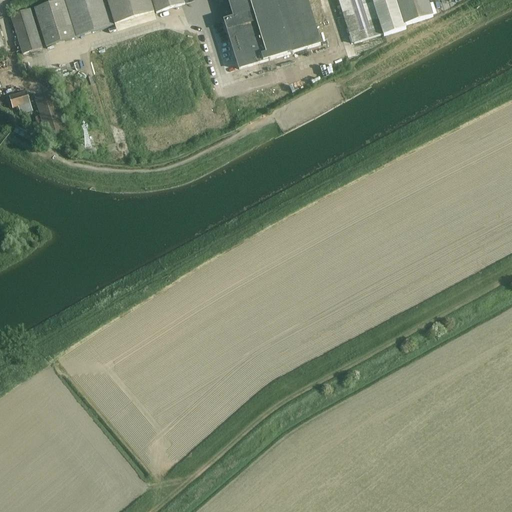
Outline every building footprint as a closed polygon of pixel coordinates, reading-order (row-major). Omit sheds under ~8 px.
[(76,38),(65,0),(35,9),(46,47),(76,38)] [(64,0),(76,38),(113,27),(104,0),(64,0)] [(106,0),(114,27),(154,14),(149,0),(106,0)] [(185,5),(183,0),(151,0),(156,14),(185,5)] [(228,0),(234,19),(225,22),(240,70),(291,54),(321,46),(306,0),(228,0)] [(371,0),(339,0),(353,45),(382,36),(371,0)] [(371,0),(382,35),(383,37),(406,30),(404,26),(432,17),(426,0),(371,0)] [(22,55),(41,49),(30,11),(10,17),(22,55)] [(91,94),(91,91),(91,88),(90,86),(89,83),(87,81),(85,79),(83,78),(81,77),(77,76),(74,76),(71,77),(68,78),(66,80),(64,82),(62,85),(62,88),(61,91),(61,94),(62,97),(63,99),(65,101),(67,103),(70,105),(75,106),(79,106),(81,105),(84,104),(86,102),(88,100),(90,97),(91,94)] [(21,115),(33,112),(27,92),(10,98),(13,110),(19,108),(21,115)] [(47,140),(67,134),(55,96),(35,102),(47,140)] [(97,114),(97,113),(96,111),(96,110),(95,108),(93,106),(91,106),(89,105),(87,106),(86,106),(84,108),(82,110),(82,113),(82,114),(82,116),(83,117),(84,118),(86,120),(87,120),(89,120),(91,120),(92,120),(94,118),(96,116),(97,114)] [(92,150),(104,147),(102,138),(90,142),(92,150)]
